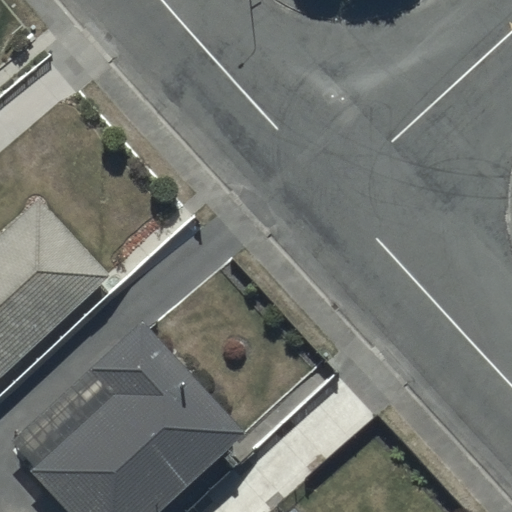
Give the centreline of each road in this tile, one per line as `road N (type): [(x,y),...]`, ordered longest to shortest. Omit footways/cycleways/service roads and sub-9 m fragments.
road 1 (residential): [(511,378),(340,189)]
road 2 (residential): [(340,189),(170,0)]
road 3 (residential): [(340,189),(511,34)]
